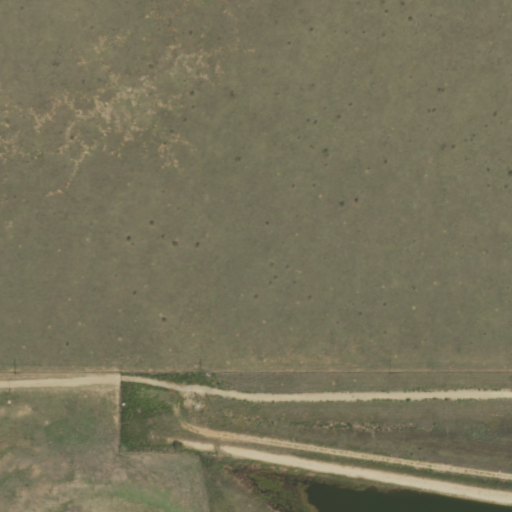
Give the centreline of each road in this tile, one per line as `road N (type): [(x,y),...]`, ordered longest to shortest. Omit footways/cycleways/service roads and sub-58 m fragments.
road 1 (residential): [(0,281),(511,229)]
road 2 (residential): [(163,265),(186,0)]
